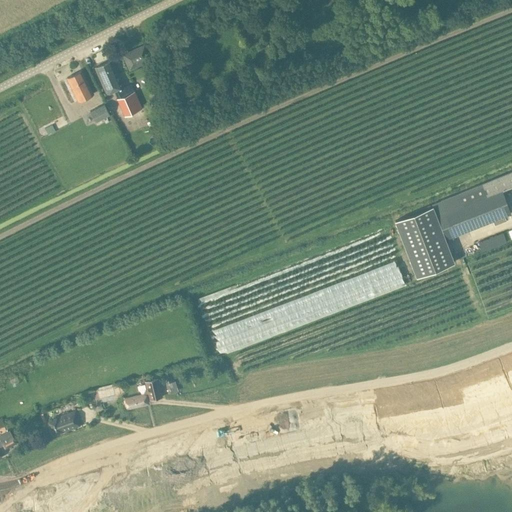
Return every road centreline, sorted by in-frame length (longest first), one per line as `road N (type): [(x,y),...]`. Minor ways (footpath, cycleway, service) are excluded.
road 1 (unclassified): [(0,490),(120,441),(274,400),(429,374),(511,346)]
road 2 (unclassified): [(0,89),(174,0)]
